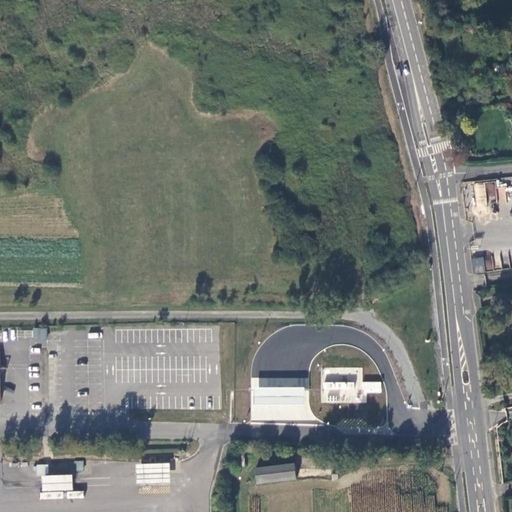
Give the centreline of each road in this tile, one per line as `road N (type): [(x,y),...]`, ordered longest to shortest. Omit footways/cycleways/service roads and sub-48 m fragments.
road 1 (track): [(0,316),(363,318),(394,346),(430,432)]
road 2 (secondary): [(436,176),(479,511)]
road 3 (track): [(473,458),(339,468),(257,461),(243,484),(242,511)]
road 4 (residential): [(116,387),(115,347),(225,349),(224,389)]
road 5 (secondary): [(391,0),(436,176)]
